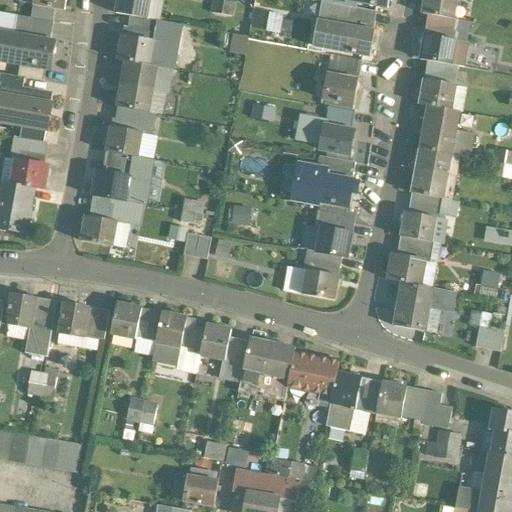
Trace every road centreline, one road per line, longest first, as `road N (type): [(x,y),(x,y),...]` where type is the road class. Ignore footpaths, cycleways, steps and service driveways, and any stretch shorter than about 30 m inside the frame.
road 1 (residential): [(347,338),(383,211),(396,19)]
road 2 (residential): [(53,270),(156,284),(347,338)]
road 3 (residential): [(53,270),(77,152),(92,0)]
road 4 (residential): [(347,338),(511,392)]
